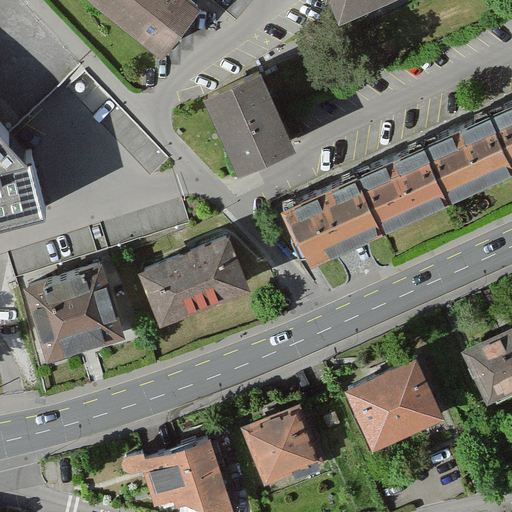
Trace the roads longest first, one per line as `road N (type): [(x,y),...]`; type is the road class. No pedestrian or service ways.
road 1 (residential): [(323,330),(266,240),(143,111),(277,0)]
road 2 (secondary): [(323,330),(150,397),(0,441)]
road 3 (secondary): [(511,244),(323,330)]
